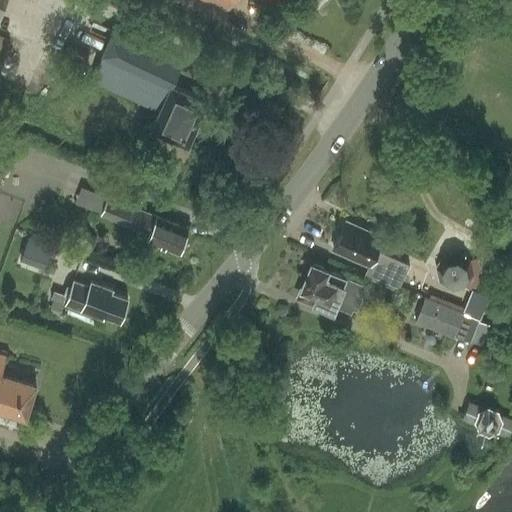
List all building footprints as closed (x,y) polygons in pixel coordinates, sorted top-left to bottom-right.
[(230,0),(272,0),(275,2),(276,0),(205,0),(225,11),(230,0)] [(150,128),(151,128),(147,137),(170,148),(174,139),(188,145),(208,101),(171,84),(183,57),(115,26),(91,78),(159,109),(150,128)] [(0,60),(9,38),(0,34),(0,60)] [(75,202),(102,212),(102,213),(150,232),(147,239),(148,240),(150,243),(155,246),(159,244),(178,251),(188,227),(82,186),(75,202)] [(410,261),(376,248),(381,235),(345,221),(333,248),(369,263),(365,273),(399,287),(410,261)] [(34,234),(25,256),(50,266),(59,244),(34,234)] [(443,253),(436,264),(439,280),(451,288),(465,285),(472,274),(469,259),(457,251),(443,253)] [(311,263),(296,296),(331,311),(334,305),(348,311),(350,308),(354,309),(361,294),(356,292),(359,284),(311,263)] [(103,316),(104,313),(120,319),(128,298),(111,291),(112,288),(90,280),(88,285),(73,280),(65,302),(103,316)] [(425,296),(416,321),(454,336),(454,335),(463,312),(464,311),(425,296)] [(454,335),(470,341),(470,339),(478,320),(479,318),(463,312),(454,335)] [(478,320),(470,339),(487,345),(494,326),(478,320)] [(0,407),(25,415),(35,381),(1,371),(6,354),(0,352),(0,407)] [(461,418),(508,438),(511,427),(511,419),(468,401),(461,418)]
